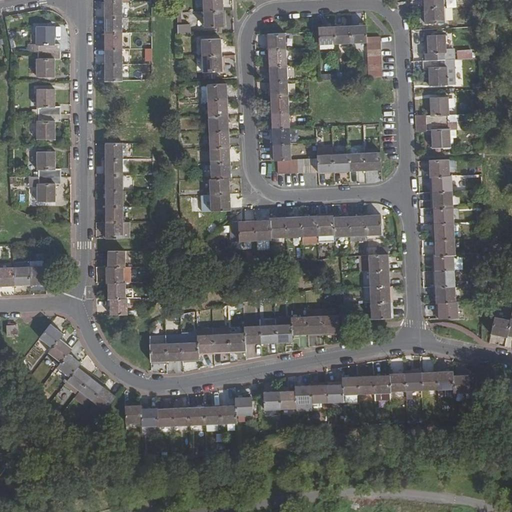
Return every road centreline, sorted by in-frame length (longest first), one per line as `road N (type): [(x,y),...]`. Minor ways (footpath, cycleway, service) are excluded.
road 1 (residential): [(404,192),(396,25),(367,5),(279,9),(254,18),(243,37),(248,170),(258,191),(275,198)]
road 2 (residential): [(77,314),(109,367),(146,386),(411,340)]
road 3 (residential): [(80,14),(84,244),(72,296),(77,314)]
road 4 (residential): [(411,340),(404,192)]
road 5 (residential): [(275,198),(404,192)]
